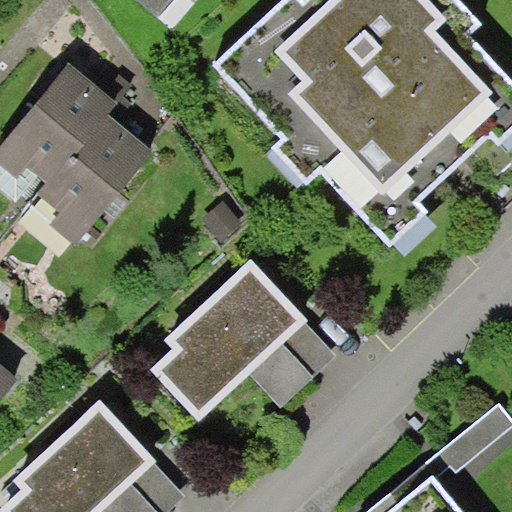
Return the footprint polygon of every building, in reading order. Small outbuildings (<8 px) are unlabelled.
[(133,0),(153,17),(167,0),(133,0)] [(269,0),(208,55),(279,133),(263,147),(299,187),(314,173),(381,248),(420,213),(408,201),(467,148),(491,173),(511,153),(511,145),(499,131),(511,119),(511,102),(454,38),(469,25),(446,0),(269,0)] [(118,102),(70,64),(0,151),(0,162),(20,178),(29,167),(46,181),(52,185),(108,114),(118,102)] [(152,149),(108,114),(52,185),(46,181),(28,205),(77,244),(152,149)] [(237,263),(154,337),(166,350),(146,369),(187,415),(238,368),(272,405),(324,358),(237,263)] [(0,396),(16,377),(0,364),(0,396)] [(86,402),(1,478),(13,491),(0,502),(0,511),(174,511),(180,507),(86,402)] [(462,511),(431,474),(383,511),(462,511)]
